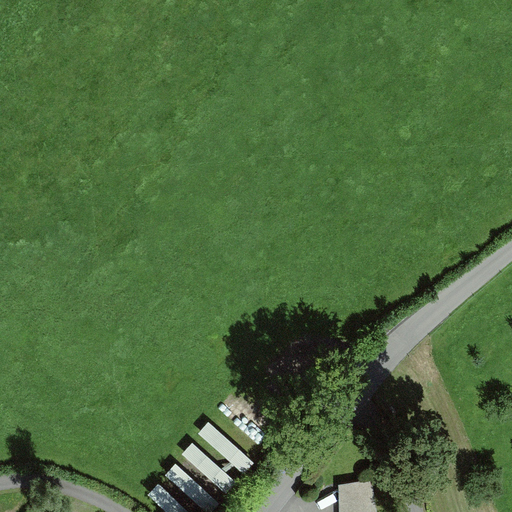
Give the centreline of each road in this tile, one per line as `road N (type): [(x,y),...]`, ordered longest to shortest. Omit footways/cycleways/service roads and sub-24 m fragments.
road 1 (residential): [(388,351),(265,511)]
road 2 (unclassified): [(511,247),(388,351)]
road 3 (track): [(388,351),(338,349),(279,396)]
